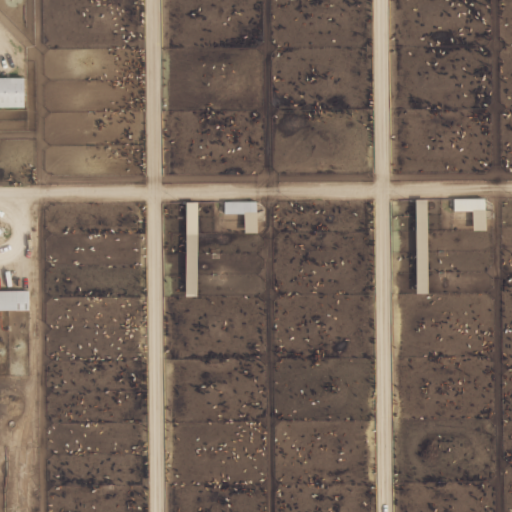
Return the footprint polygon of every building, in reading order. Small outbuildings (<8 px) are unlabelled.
[(0,78),(21,78),(21,107),(0,107),(0,78)] [(452,211),(452,198),(484,198),(484,229),(471,229),(471,210),(452,211)] [(417,229),(409,230),(408,199),(417,199),(417,229)] [(223,214),(223,202),(255,202),(255,233),(243,233),(242,214),(223,214)] [(189,233),(180,233),(180,203),(188,203),(189,233)] [(0,291),(26,291),(27,315),(0,315),(0,291)]
